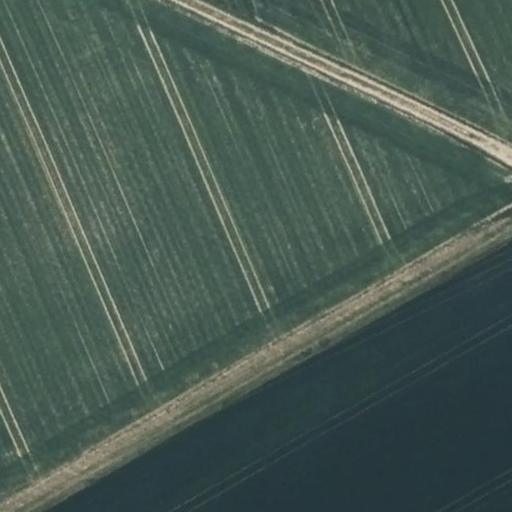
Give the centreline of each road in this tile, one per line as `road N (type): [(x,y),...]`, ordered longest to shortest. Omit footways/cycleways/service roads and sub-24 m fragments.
road 1 (track): [(511,210),(3,511)]
road 2 (track): [(189,0),(448,117),(511,156)]
